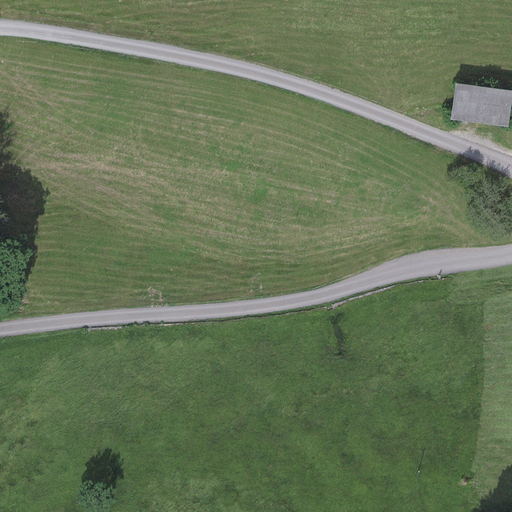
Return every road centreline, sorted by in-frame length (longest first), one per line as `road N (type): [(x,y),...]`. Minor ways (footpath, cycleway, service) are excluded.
road 1 (unclassified): [(0,28),(254,73),(337,97),(511,170)]
road 2 (unclassified): [(511,256),(441,262),(294,304),(0,329)]
